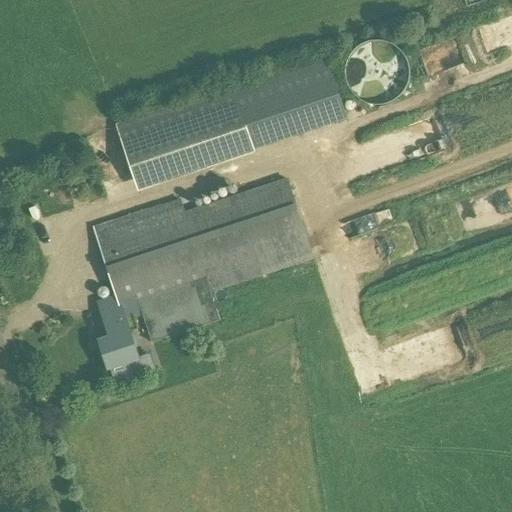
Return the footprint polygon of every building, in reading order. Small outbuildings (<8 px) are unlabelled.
[(368,102),(374,104),(379,104),(384,103),(389,101),(394,99),(398,96),(402,92),(405,88),(407,83),(408,78),(409,73),(408,67),(407,62),(405,57),(402,53),(399,49),(395,46),(390,43),(385,42),(380,41),(375,41),(369,42),(364,43),(359,46),(355,50),(352,54),(349,59),(347,64),(346,69),(346,74),(347,80),(348,85),(351,90),(354,94),(359,98),(363,100),(368,102)] [(139,190),(255,150),(254,148),(347,117),(326,56),(118,127),(139,190)] [(388,166),(457,150),(451,125),(368,144),(375,178),(390,174),(388,166)] [(143,314),(150,335),(200,319),(193,298),(314,258),(288,178),(185,213),(180,199),(95,227),(117,297),(99,303),(106,326),(143,314)] [(134,317),(106,326),(110,338),(99,341),(108,368),(110,368),(115,385),(136,378),(130,361),(139,358),(130,331),(137,328),(134,318),(134,317)]
